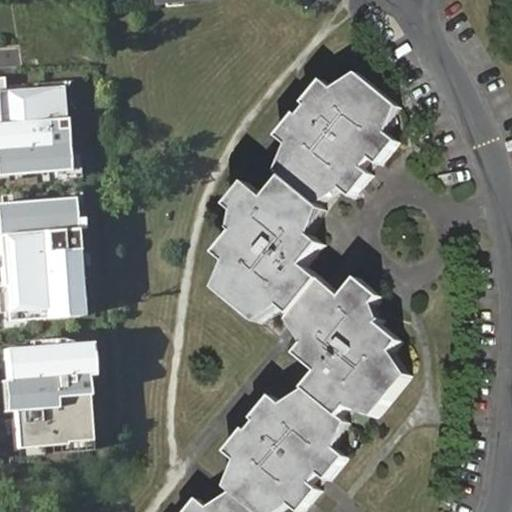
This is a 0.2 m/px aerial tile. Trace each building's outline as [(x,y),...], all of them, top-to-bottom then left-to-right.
[(154,0),(156,11),(213,6),(212,0),(154,0)] [(84,67),(0,72),(0,176),(88,169),(84,67)] [(356,80),(339,91),(348,99),(358,86),(365,77),(363,75),(356,80)] [(286,175),(291,180),(322,205),(329,198),(340,185),(348,191),(358,199),(376,177),(374,176),(368,171),(377,161),(382,164),(385,167),(404,144),(395,137),(384,129),(400,111),(402,107),(365,77),(358,86),(348,99),(339,91),(329,83),(311,104),(315,108),(307,118),(303,115),(284,138),(295,147),(303,154),(293,167),(286,175)] [(406,110),(402,107),(400,111),(384,129),(395,137),(403,118),(406,110)] [(284,174),(286,175),(293,167),(303,154),(295,147),(288,164),(284,174)] [(374,176),(382,164),(377,161),(368,171),(374,176)] [(291,180),(273,201),(320,240),(331,213),(325,208),(322,205),(291,180)] [(322,205),(325,208),(333,203),(348,191),(340,185),(329,198),(322,205)] [(226,255),(234,262),(245,271),(233,285),(227,293),(264,322),(272,312),(282,301),(290,307),(301,316),(328,281),(312,267),(328,246),(320,240),(273,201),(254,186),(237,208),(244,213),(253,221),(246,229),(243,233),(226,255)] [(90,200),(0,207),(0,282),(3,325),(102,315),(90,200)] [(239,230),(243,233),(246,229),(253,221),(244,213),(240,224),(239,230)] [(245,271),(234,262),(228,277),(225,290),(227,293),(233,285),(245,271)] [(365,280),(350,298),(311,346),(304,354),(325,371),(312,388),(315,391),(346,417),(353,409),(362,397),(374,408),(383,415),(412,379),(406,374),(391,363),(399,354),(407,344),(385,326),(380,322),(371,315),(379,306),(386,298),(365,280)] [(350,298),(328,281),(301,316),(297,320),(311,346),(350,298)] [(272,312),(264,322),(266,324),(290,307),(282,301),(272,312)] [(385,316),(379,306),(371,315),(380,322),(385,326),(389,321),(385,316)] [(94,337),(6,345),(3,419),(17,419),(17,456),(100,445),(94,337)] [(410,369),(399,354),(391,363),(406,374),(412,379),(415,375),(410,369)] [(315,391),(312,388),(288,406),(297,414),(315,391)] [(297,414),(288,406),(277,397),(260,419),(264,422),(256,433),(251,428),(232,452),(243,462),(251,468),(240,482),(235,488),(237,491),(263,511),(276,511),(278,510),(289,497),(297,505),(306,511),(307,511),(325,491),(322,488),(317,484),(326,474),(331,478),(333,480),(351,458),(341,450),(333,444),(348,426),(351,422),(346,417),(315,391),(297,414)] [(380,419),(383,415),(374,408),(362,397),(353,409),(372,415),(380,419)] [(353,424),(351,422),(348,426),(333,444),(341,450),(349,434),(353,424)] [(251,468),(243,462),(237,477),(231,486),(235,488),(240,482),(251,468)] [(322,488),(331,478),(326,474),(317,484),(322,488)] [(263,511),(237,491),(213,507),(219,511),(263,511)] [(286,511),(297,505),(289,497),(278,510),(276,511),(286,511)] [(219,511),(213,507),(203,499),(192,511),(219,511)]
